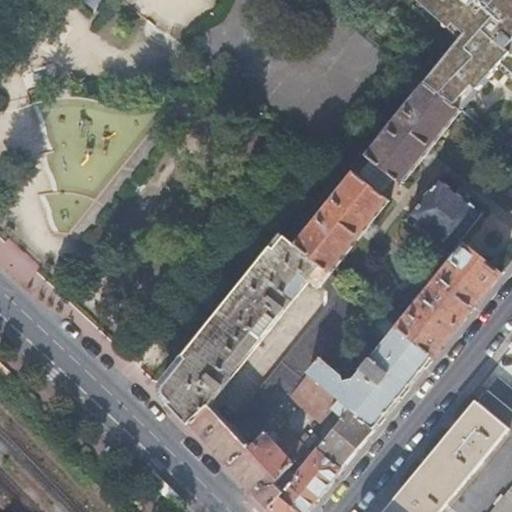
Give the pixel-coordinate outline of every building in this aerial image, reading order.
[(86,0),(61,0),(61,1),(76,13),(86,0)] [(511,0),(421,0),(463,40),(427,86),(461,113),(499,70),(511,81),(511,0)] [(427,86),(370,156),(403,184),(461,113),(427,86)] [(357,173),(298,246),(332,273),(391,200),(357,173)] [(441,181),(406,223),(448,258),(483,216),(467,202),(470,198),(460,190),(457,194),(441,181)] [(287,236),(167,385),(165,395),(192,424),(210,407),(309,285),(318,292),(319,289),(324,293),(327,308),(231,429),(248,447),(275,414),(287,400),(307,376),(322,357),(356,316),(367,302),(332,273),(298,246),(287,236)] [(468,250),(401,330),(435,358),(469,317),(502,277),(468,250)] [(356,316),(386,340),(397,327),(367,302),(356,316)] [(386,340),(354,379),(347,382),(346,378),(322,357),(307,376),(337,401),(375,432),(406,394),(435,358),(401,330),(397,327),(386,340)] [(307,376),(287,400),(318,425),(329,411),(337,401),(307,376)] [(210,407),(192,424),(235,471),(239,475),(273,511),(309,511),(318,501),(375,432),(337,401),(329,411),(341,420),(308,461),(304,467),(297,461),(296,460),(279,446),(269,438),(255,454),(248,447),(231,429),(210,407)] [(478,403),(388,511),(511,511),(511,489),(493,511),(442,511),(510,429),(478,403)] [(318,425),(299,447),(304,451),(306,453),(336,417),(329,411),(318,425)] [(275,414),(248,447),(255,454),(269,438),(272,434),(283,420),(275,414)] [(269,438),(279,446),(283,442),(272,434),(269,438)] [(283,442),(279,446),(296,460),(300,454),(301,455),(304,451),(299,447),(287,437),(283,442)] [(300,454),(296,460),(297,461),(304,467),(308,461),(301,455),(300,454)]
